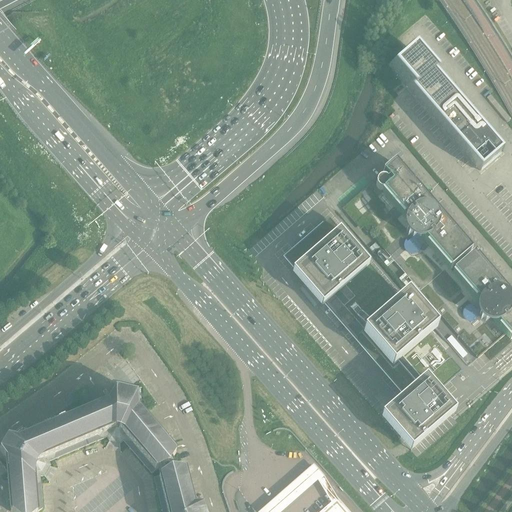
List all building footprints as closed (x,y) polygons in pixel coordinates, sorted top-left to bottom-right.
[(389,63),(386,65),(480,173),(503,154),(409,45),(404,49),(389,63)] [(451,271),(471,253),(394,164),(342,210),(477,360),(505,334),(510,341),(511,338),(511,300),(474,256),(453,274),(451,271)] [(329,220),(284,259),(294,271),(291,273),(321,308),(324,306),(404,398),(381,418),(411,452),(455,414),(437,394),(461,373),(429,336),(436,330),(407,295),(399,302),(329,220)] [(48,463),(106,438),(110,437),(110,436),(113,437),(113,438),(114,439),(115,440),(117,439),(118,438),(120,439),(121,439),(123,442),(152,475),(156,471),(168,466),(175,454),(176,454),(140,413),(138,388),(118,383),(104,404),(15,442),(3,439),(3,440),(0,445),(0,451),(6,458),(10,511),(38,511),(41,510),(42,510),(39,478),(44,478),(51,467),(48,463)] [(324,511),(336,501),(345,511),(348,511),(339,500),(325,478),(315,466),(263,511),(324,511)] [(207,511),(206,509),(206,508),(194,508),(185,472),(184,472),(171,471),(160,478),(154,479),(161,511),(207,511)] [(345,511),(336,501),(324,511),(345,511)]
